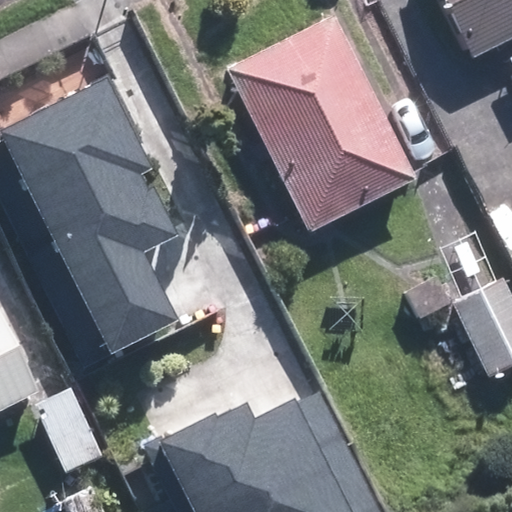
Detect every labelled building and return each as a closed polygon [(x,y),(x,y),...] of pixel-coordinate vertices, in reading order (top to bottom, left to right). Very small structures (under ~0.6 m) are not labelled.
[(511,0),(437,0),(464,55),(511,32),(511,0)] [(328,19),(222,71),(303,234),(410,181),(328,19)] [(112,71),(0,123),(0,206),(79,376),(181,328),(150,263),(181,248),(138,158),(150,152),(112,71)] [(511,305),(499,279),(448,305),(484,376),(511,362),(511,305)] [(0,407),(37,389),(0,316),(0,407)] [(132,446),(165,511),(382,511),(314,378),(205,433),(195,414),(132,446)] [(100,454),(62,387),(27,406),(65,473),(100,454)]
